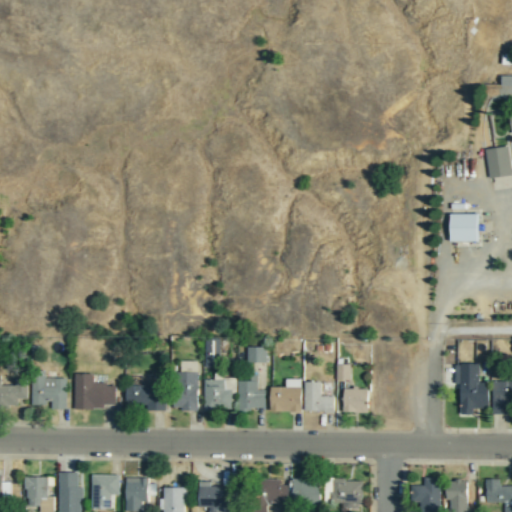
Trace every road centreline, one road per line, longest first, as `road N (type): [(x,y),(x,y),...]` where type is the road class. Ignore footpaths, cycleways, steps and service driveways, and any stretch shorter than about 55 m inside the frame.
road 1 (residential): [(511,447),(0,440)]
road 2 (residential): [(430,446),(433,341),(475,275)]
